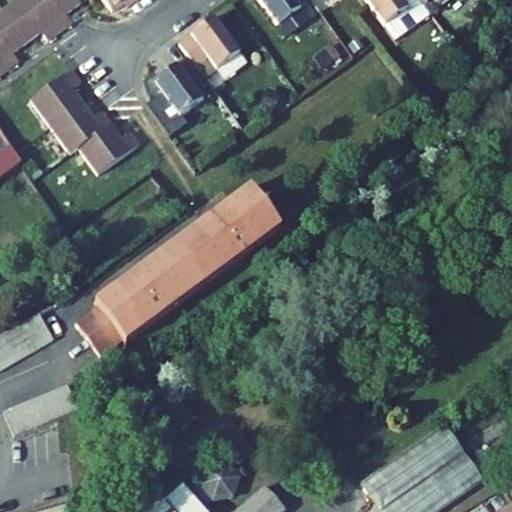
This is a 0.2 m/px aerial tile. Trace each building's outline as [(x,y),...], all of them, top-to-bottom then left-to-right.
[(50,42),(60,35),(34,0),(20,0),(4,13),(28,46),(42,35),(48,43),(50,42)] [(66,18),(81,7),(76,0),(34,0),(60,35),(72,26),(66,18)] [(101,0),(112,14),(124,6),(131,0),(135,0),(138,3),(141,0),(101,0)] [(298,0),(257,0),(279,29),(302,12),(295,3),(298,0)] [(364,0),(396,43),(431,18),(417,0),(364,0)] [(311,24),(302,12),(279,29),(287,41),(311,24)] [(13,56),(28,46),(4,13),(0,15),(0,63),(7,73),(19,65),(13,56)] [(240,57),(215,22),(180,47),(189,60),(205,82),(218,73),(240,57)] [(357,55),(367,48),(360,39),(350,47),(357,55)] [(333,71),(339,55),(330,51),(324,68),(333,71)] [(247,67),(240,57),(218,73),(225,83),(247,67)] [(189,60),(155,85),(180,120),(203,103),(197,94),(208,86),(205,82),(189,60)] [(51,130),(84,106),(73,91),(82,85),(72,73),(31,103),(51,130)] [(427,99),(439,99),(439,87),(427,87),(427,99)] [(288,100),(269,92),(262,107),(265,108),(261,116),(271,120),(275,112),(281,115),(288,100)] [(51,130),(70,158),(78,152),(112,127),(103,115),(94,121),(84,106),(51,130)] [(112,127),(78,152),(98,178),(140,148),(131,135),(122,142),(112,127)] [(115,333),(123,344),(126,348),(281,232),(251,191),(95,307),(98,310),(107,322),(115,333)] [(107,322),(98,310),(75,327),(84,339),(107,322)] [(54,343),(40,319),(28,327),(41,350),(54,343)] [(115,333),(107,322),(84,339),(92,349),(115,333)] [(41,350),(28,327),(16,333),(30,357),(41,350)] [(30,357),(16,333),(5,340),(18,364),(30,357)] [(123,344),(115,333),(92,349),(101,361),(123,344)] [(18,364),(5,340),(0,342),(0,358),(7,370),(18,364)] [(79,414),(68,389),(55,394),(65,420),(79,414)] [(65,420),(55,394),(42,399),(53,425),(65,420)] [(170,394),(152,411),(175,435),(193,418),(170,394)] [(53,425),(42,399),(30,404),(40,430),(53,425)] [(40,430),(30,404),(18,410),(28,435),(40,430)] [(28,435),(18,410),(4,415),(15,440),(28,435)] [(175,435),(152,411),(140,422),(146,429),(145,430),(161,452),(177,438),(175,435)] [(445,429),(361,488),(377,511),(445,511),(484,485),(445,429)] [(161,452),(145,430),(138,437),(157,457),(161,452)] [(201,490),(194,496),(205,511),(207,511),(205,509),(213,503),(231,500),(237,482),(225,468),(207,471),(201,490)] [(205,511),(194,496),(193,497),(183,483),(149,511),(205,511)] [(285,511),(265,490),(239,511),(285,511)]
